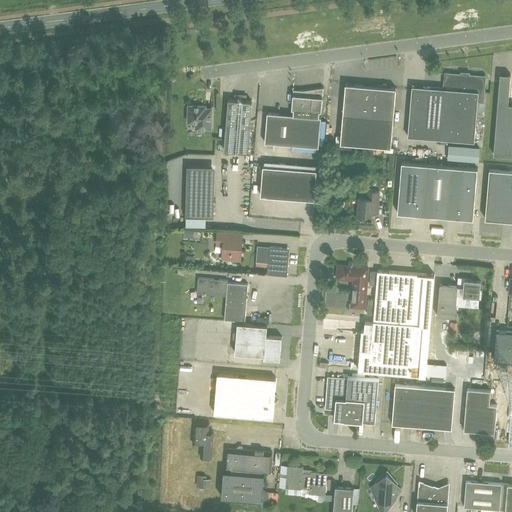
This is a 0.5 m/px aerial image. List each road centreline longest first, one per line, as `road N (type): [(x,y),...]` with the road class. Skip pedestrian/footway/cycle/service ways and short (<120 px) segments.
road 1 (unclassified): [(511,458),(329,444),(302,425),(314,264),(326,244),(511,257)]
road 2 (unclassified): [(201,73),(511,33)]
road 3 (tertiary): [(0,29),(222,0)]
